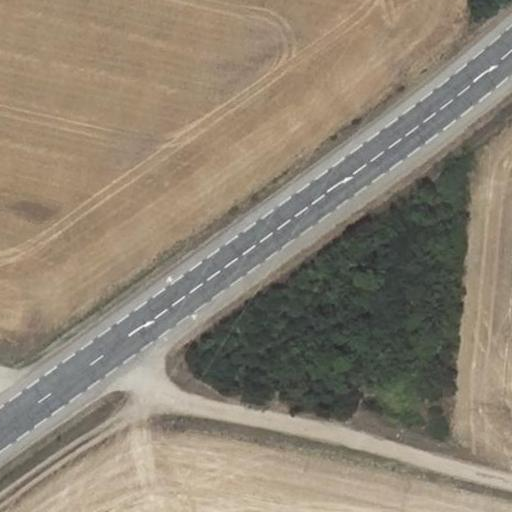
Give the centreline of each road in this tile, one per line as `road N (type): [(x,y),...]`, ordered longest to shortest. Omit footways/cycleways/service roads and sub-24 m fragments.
road 1 (secondary): [(511,48),(398,143),(64,383)]
road 2 (track): [(511,478),(306,425),(64,383)]
